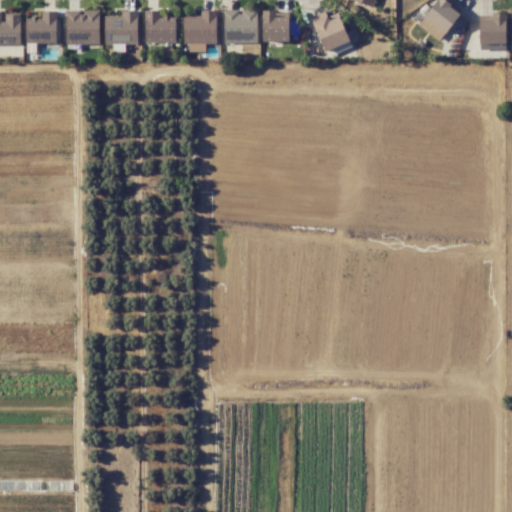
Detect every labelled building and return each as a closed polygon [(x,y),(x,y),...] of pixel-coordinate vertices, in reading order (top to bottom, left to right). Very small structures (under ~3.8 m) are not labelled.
[(446,3),(448,0),(436,0),(417,24),(438,41),(460,14),(446,3)] [(223,42),(256,43),(257,10),(240,9),(240,10),(224,10),(223,42)] [(99,45),(99,11),(65,10),(65,44),(99,45)] [(104,16),(104,44),(137,43),(136,10),(120,10),(120,16),(104,16)] [(144,42),(175,43),(175,16),(159,16),(159,10),(144,10),(144,42)] [(184,15),(183,51),(205,52),(205,44),(215,44),(216,10),(199,10),(199,16),(184,15)] [(288,41),(288,16),(275,17),(275,10),(261,11),(262,41),(288,41)] [(55,43),(55,11),(41,11),(40,17),(25,17),(25,43),(55,43)] [(312,22),(325,52),(349,41),(337,13),(327,17),(324,11),(315,15),(317,20),(312,22)] [(0,43),(19,44),(20,13),(3,13),(3,12),(0,12),(0,43)] [(479,50),(505,49),(505,17),(478,17),(479,50)]
